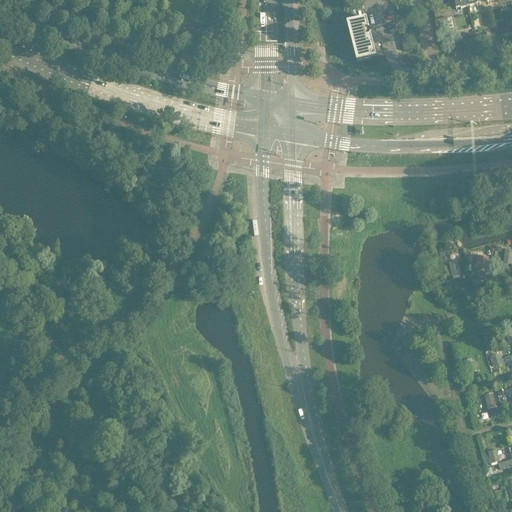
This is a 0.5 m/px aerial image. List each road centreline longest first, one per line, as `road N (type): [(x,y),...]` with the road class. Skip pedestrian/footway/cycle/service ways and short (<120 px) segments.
road 1 (secondary): [(260,131),(272,288),(326,477)]
road 2 (secondary): [(326,477),(301,362),(292,137)]
road 3 (trunk): [(261,98),(131,64),(0,9)]
road 4 (trunk): [(0,42),(120,94),(260,131)]
road 5 (secondary): [(292,137),(404,148),(511,144)]
road 6 (secondary): [(511,106),(372,112),(292,104)]
